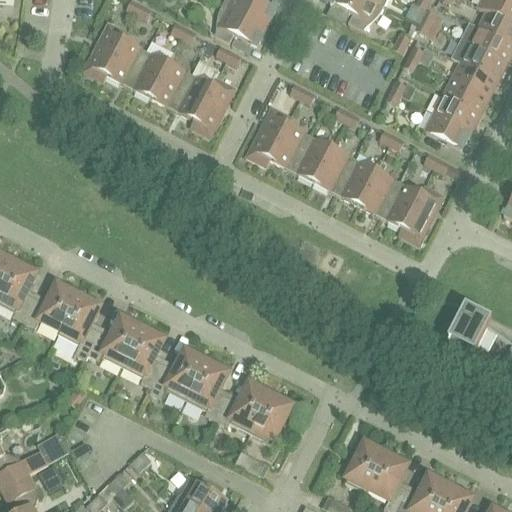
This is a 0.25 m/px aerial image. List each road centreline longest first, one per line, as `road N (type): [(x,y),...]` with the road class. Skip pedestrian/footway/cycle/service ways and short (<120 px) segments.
road 1 (residential): [(336,397),(0,223)]
road 2 (residential): [(453,220),(419,271),(217,168)]
road 3 (residential): [(217,168),(57,81),(63,0)]
road 4 (residential): [(511,488),(336,397)]
road 5 (residential): [(217,168),(305,0)]
road 6 (unknown): [(266,73),(380,131)]
road 7 (residential): [(278,511),(336,397)]
road 8 (residential): [(453,220),(511,107)]
